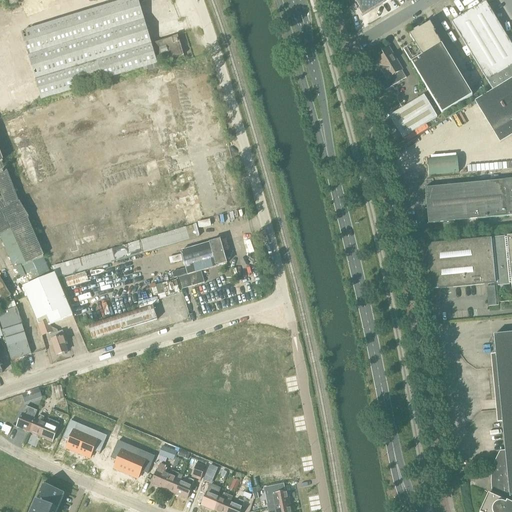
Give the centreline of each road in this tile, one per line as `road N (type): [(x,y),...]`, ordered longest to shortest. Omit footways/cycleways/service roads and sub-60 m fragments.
road 1 (tertiary): [(414,511),(285,0)]
road 2 (unclassified): [(285,299),(232,101),(195,0)]
road 3 (unclassified): [(0,395),(285,299)]
road 4 (residential): [(326,511),(285,299)]
